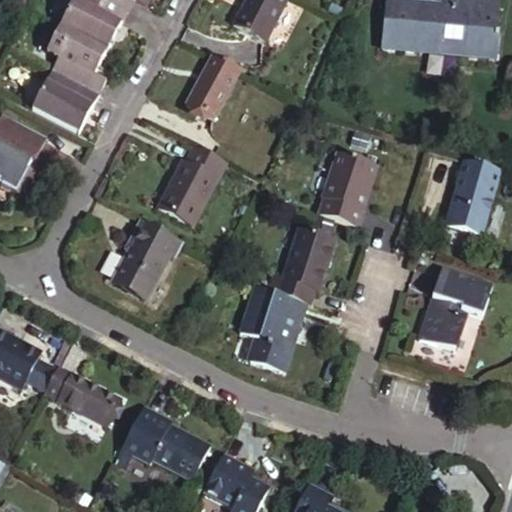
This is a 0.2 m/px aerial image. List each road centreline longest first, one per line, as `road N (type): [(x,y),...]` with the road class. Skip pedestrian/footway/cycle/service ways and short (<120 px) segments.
road 1 (unclassified): [(511,444),(318,419),(214,379),(35,280)]
road 2 (residential): [(35,280),(183,0)]
